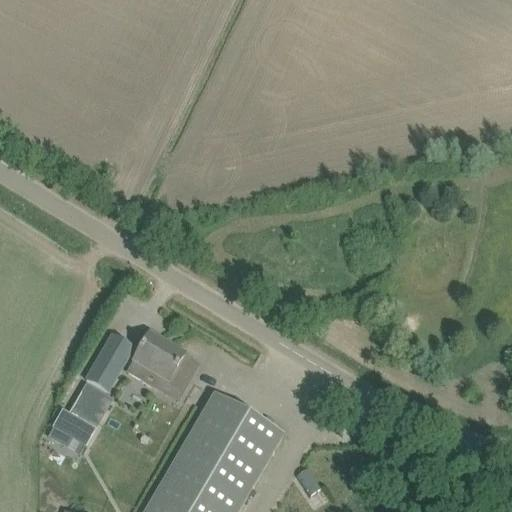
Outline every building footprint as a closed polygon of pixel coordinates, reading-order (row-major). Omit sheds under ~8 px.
[(150,388),(156,377),(168,384),(184,393),(198,367),(183,359),(184,357),(161,343),(163,340),(153,335),(151,338),(148,336),(126,374),(150,388)] [(107,395),(123,367),(102,355),(86,382),(107,395)] [(52,431),(83,450),(110,404),(85,389),(68,417),(62,414),(52,431)] [(239,511),(283,438),(213,397),(146,511),(239,511)] [(307,471),(296,479),(309,498),(320,490),(307,471)]
